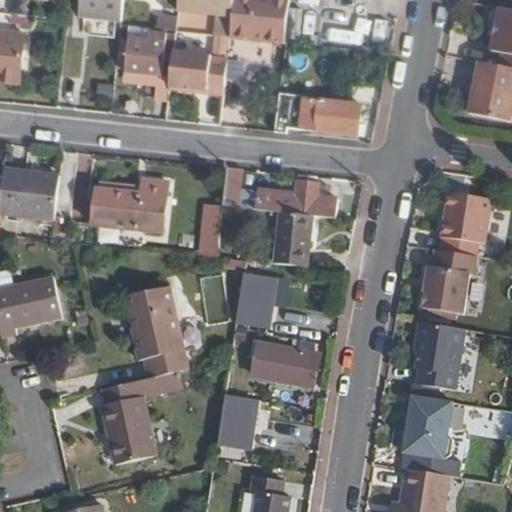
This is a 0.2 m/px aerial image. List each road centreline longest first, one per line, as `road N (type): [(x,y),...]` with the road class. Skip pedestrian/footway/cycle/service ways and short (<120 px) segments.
road 1 (residential): [(0,122),(399,165)]
road 2 (unclassified): [(399,165),(342,511)]
road 3 (unclassified): [(429,0),(404,143)]
